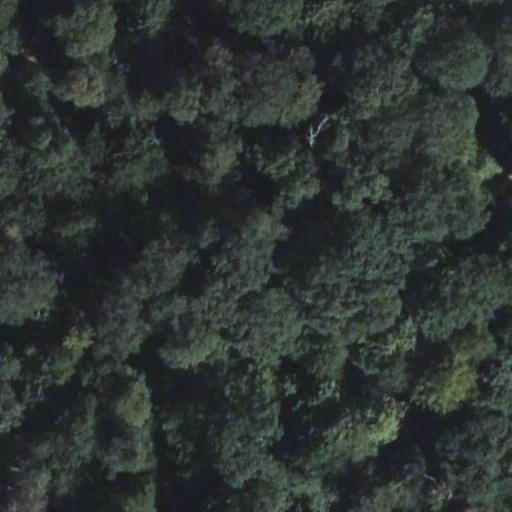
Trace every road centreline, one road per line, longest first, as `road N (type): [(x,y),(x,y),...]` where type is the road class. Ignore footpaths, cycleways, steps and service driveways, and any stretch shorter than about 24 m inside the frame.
road 1 (motorway): [(511,236),(0,317)]
road 2 (motorway): [(0,446),(511,367)]
road 3 (track): [(160,511),(511,172)]
